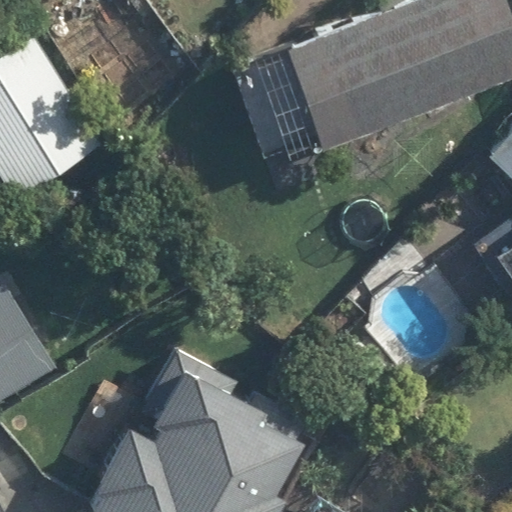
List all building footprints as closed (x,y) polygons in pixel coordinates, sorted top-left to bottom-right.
[(511,0),(381,0),(294,30),(297,37),(326,125),(330,135),(511,72),(511,0)] [(107,130),(35,20),(0,43),(0,160),(18,188),(107,130)] [(326,125),(297,37),(233,59),(263,146),(326,125)] [(511,161),(511,124),(494,139),(511,161)] [(511,222),(498,233),(511,251),(511,222)] [(0,389),(61,352),(7,265),(0,269),(0,389)] [(271,511),(321,420),(177,342),(150,390),(165,398),(153,420),(138,412),(89,502),(107,511),(271,511)] [(18,506),(0,472),(0,511),(8,511),(18,506)] [(371,511),(340,491),(326,511),(371,511)]
